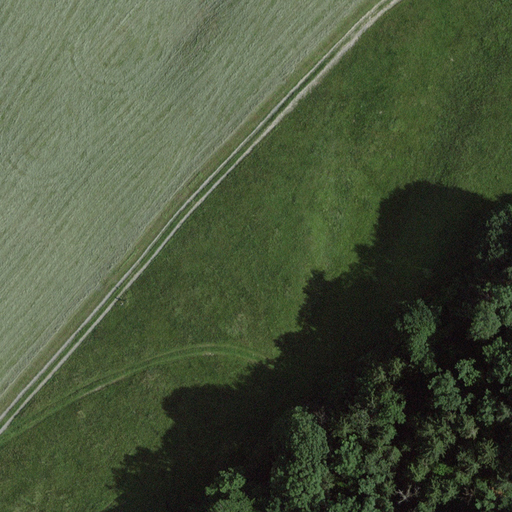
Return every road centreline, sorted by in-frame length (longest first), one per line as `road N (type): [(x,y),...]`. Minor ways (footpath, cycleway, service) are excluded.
road 1 (track): [(392,0),(219,180),(0,428)]
road 2 (track): [(511,257),(476,275),(371,361),(337,376),(201,347),(105,379),(0,436)]
